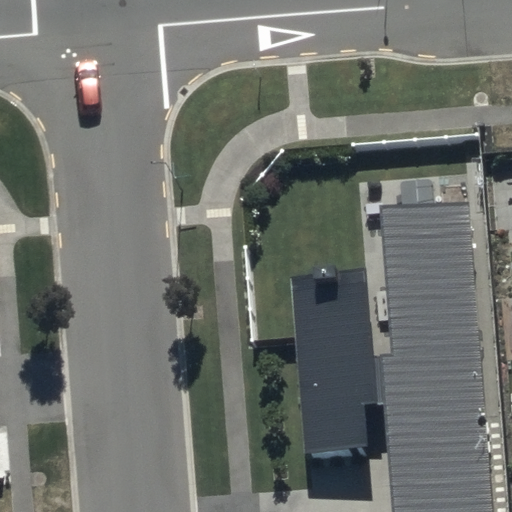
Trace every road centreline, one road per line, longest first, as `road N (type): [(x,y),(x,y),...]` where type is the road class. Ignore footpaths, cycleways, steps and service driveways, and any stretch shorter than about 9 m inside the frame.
road 1 (residential): [(100,28),(135,511)]
road 2 (residential): [(100,28),(446,0)]
